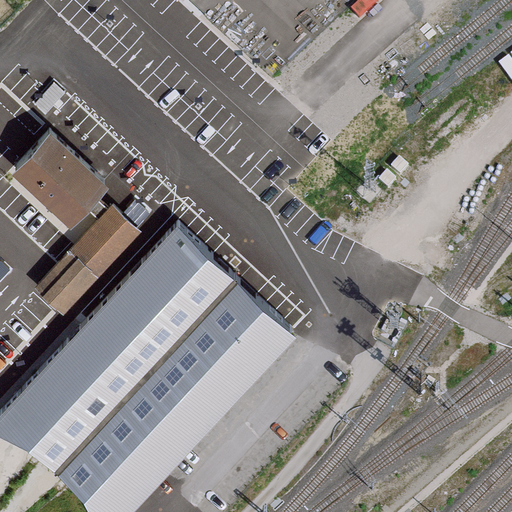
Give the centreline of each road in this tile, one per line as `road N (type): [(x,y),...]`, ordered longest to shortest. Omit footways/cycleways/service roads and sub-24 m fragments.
road 1 (track): [(249,511),(322,433),(367,369),(346,309)]
road 2 (track): [(268,127),(416,0)]
road 3 (track): [(387,260),(474,149),(511,115)]
